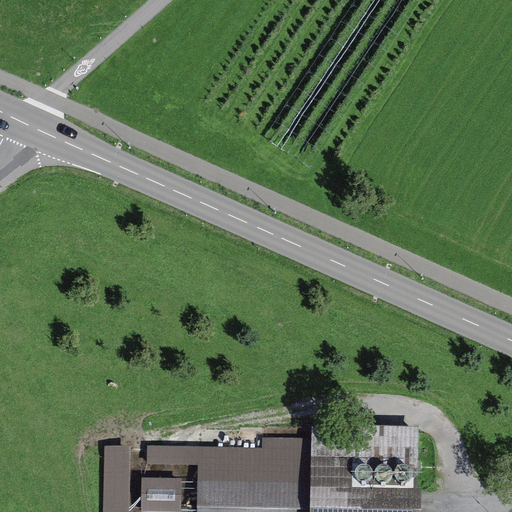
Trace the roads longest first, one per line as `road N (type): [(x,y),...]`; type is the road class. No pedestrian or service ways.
road 1 (tertiary): [(27,126),(511,340)]
road 2 (residential): [(163,0),(27,126)]
